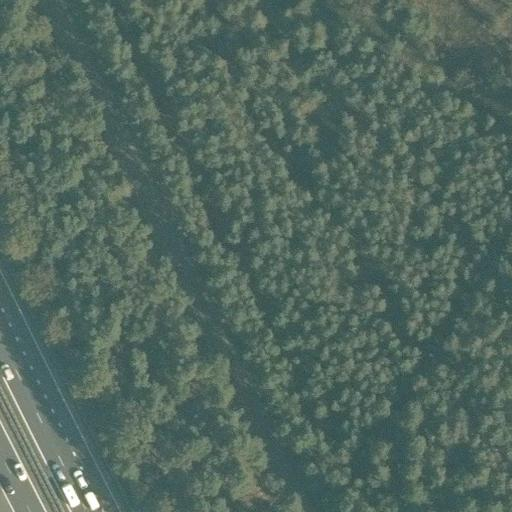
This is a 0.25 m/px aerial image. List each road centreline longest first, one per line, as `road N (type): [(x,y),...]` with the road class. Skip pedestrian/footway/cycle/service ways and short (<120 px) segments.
road 1 (tertiary): [(297,511),(49,0)]
road 2 (motorway): [(86,511),(0,341)]
